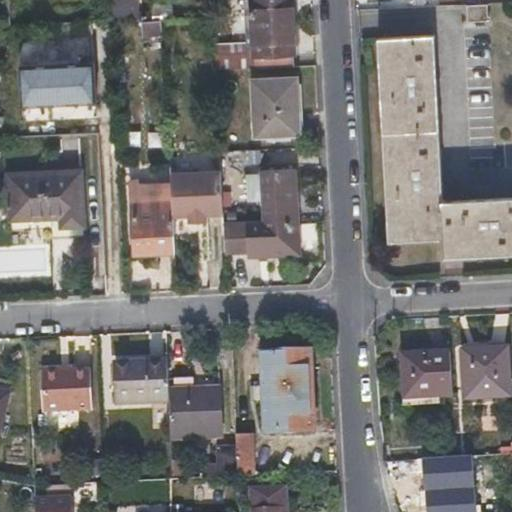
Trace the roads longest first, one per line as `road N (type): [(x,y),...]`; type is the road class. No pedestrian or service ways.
road 1 (residential): [(351,303),(0,319)]
road 2 (residential): [(335,0),(351,303)]
road 3 (residential): [(351,303),(370,511)]
road 4 (residential): [(351,303),(511,293)]
